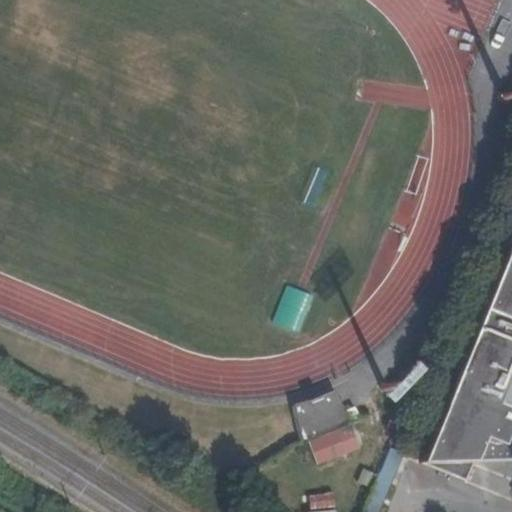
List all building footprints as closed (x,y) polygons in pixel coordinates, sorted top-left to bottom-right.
[(511,233),(419,464),(464,482),(472,462),(477,450),(511,450),(511,233)] [(296,330),(308,305),(286,295),(274,320),(296,330)] [(346,423),(333,392),(293,406),(296,423),(299,441),(304,439),(346,423)] [(379,511),(401,454),(386,448),(362,511),(379,511)] [(472,462),(511,462),(511,450),(477,450),(472,462)] [(307,495),(309,511),(334,508),(332,492),(307,495)]
